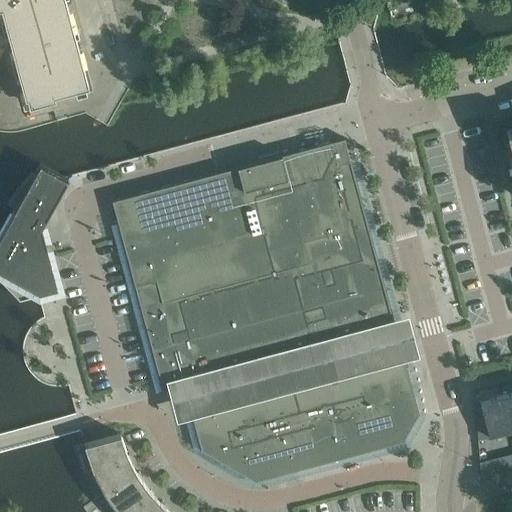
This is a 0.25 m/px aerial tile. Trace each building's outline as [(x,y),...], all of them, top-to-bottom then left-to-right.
[(0,0),(0,33),(10,40),(30,116),(54,110),(50,97),(54,96),(54,99),(93,89),(86,64),(81,65),(76,48),(78,48),(65,0),(0,0)] [(344,137),(112,200),(151,346),(163,390),(395,328),(344,137)] [(68,180),(40,164),(0,235),(0,271),(39,293),(39,294),(58,289),(42,227),(68,180)] [(402,440),(418,413),(401,348),(189,405),(201,449),(255,480),(402,440)] [(511,391),(502,394),(511,430),(511,429),(511,391)] [(480,400),(489,436),(511,430),(502,394),(480,400)] [(475,401),(478,439),(489,436),(480,400),(475,401)] [(122,434),(86,443),(95,469),(129,454),(122,434)] [(138,472),(129,454),(95,469),(106,492),(138,472)] [(122,511),(150,489),(138,472),(106,492),(120,511),(122,511)] [(157,511),(164,504),(150,489),(122,511),(157,511)]
